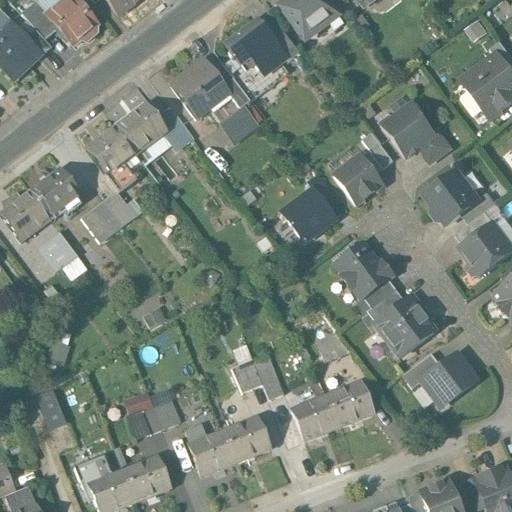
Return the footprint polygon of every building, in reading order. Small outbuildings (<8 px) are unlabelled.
[(97,29),(70,0),(65,0),(47,16),(46,17),(59,32),(73,49),(80,44),(86,44),(96,36),(97,29)] [(101,0),(117,19),(130,9),(134,10),(146,0),(145,0),(101,0)] [(321,0),(288,0),(275,10),(301,44),(335,18),(328,8),(321,0)] [(338,1),(336,0),(321,0),(328,8),(338,1)] [(351,0),(358,8),(368,0),(351,0)] [(47,16),(36,4),(20,18),(35,36),(43,45),(59,32),(46,17),(47,16)] [(20,18),(18,16),(8,26),(26,44),(35,36),(20,18)] [(487,36),(478,24),(465,33),(474,46),(487,36)] [(256,25),(240,37),(243,40),(233,47),(235,50),(227,57),(232,63),(222,70),(231,82),(248,106),(285,78),(277,67),(283,63),(270,45),(271,44),(256,25)] [(26,44),(8,26),(0,33),(0,70),(14,85),(40,59),(26,44)] [(296,58),(281,37),(271,44),(270,45),(283,63),(285,66),(296,58)] [(499,62),(511,79),(511,78),(511,61),(503,50),(494,56),(499,62)] [(463,88),(494,129),(511,115),(511,80),(511,79),(499,62),(463,88)] [(221,90),(203,66),(170,90),(194,123),(208,113),(218,127),(234,116),(237,114),(227,100),(228,99),(221,90)] [(248,106),(231,82),(221,90),(228,99),(227,100),(237,114),(248,106)] [(441,139),(419,108),(381,137),(404,167),(418,156),(441,139)] [(164,137),(144,110),(115,132),(135,159),(164,137)] [(188,137),(169,111),(157,120),(176,146),(188,137)] [(244,112),(221,127),(235,147),(257,132),(244,112)] [(135,159),(115,132),(84,155),(104,180),(102,181),(114,197),(116,200),(117,199),(135,186),(122,169),(135,159)] [(453,154),(441,139),(418,156),(430,172),(453,154)] [(364,148),(384,175),(393,168),(373,141),(364,148)] [(381,189),(359,161),(330,184),(352,212),(381,189)] [(58,175),(29,197),(49,224),(78,202),(58,175)] [(481,208),(458,178),(424,204),(446,234),(481,208)] [(307,189),(310,194),(327,215),(337,207),(317,181),(307,189)] [(327,215),(310,194),(279,217),(305,251),(336,227),(327,215)] [(29,197),(19,204),(16,200),(9,203),(2,207),(5,214),(0,218),(0,221),(19,246),(49,224),(29,197)] [(116,200),(114,197),(102,206),(120,230),(133,220),(117,199),(116,200)] [(485,218),(493,212),(487,204),(461,223),(468,231),(485,218)] [(120,230),(102,206),(80,223),(98,247),(120,230)] [(461,250),(492,228),(485,218),(468,231),(454,241),(461,250)] [(479,283),(511,258),(511,254),(492,228),(461,250),(456,254),(468,269),(466,273),(471,280),(476,280),(479,283)] [(76,256),(56,237),(41,253),(61,272),(76,256)] [(381,270),(364,248),(334,272),(363,309),(367,306),(388,290),(397,283),(385,267),(381,270)] [(509,289),(511,286),(511,273),(503,281),(509,289)] [(511,286),(509,289),(495,300),(501,308),(499,312),(507,323),(511,321),(511,286)] [(373,314),(395,298),(388,290),(367,306),(373,314)] [(375,326),(401,307),(395,298),(373,314),(369,317),(375,326)] [(423,313),(412,298),(401,307),(375,326),(371,329),(398,366),(434,340),(418,318),(423,313)] [(325,327),(311,332),(315,344),(329,339),(325,327)] [(338,339),(315,348),(326,372),(348,363),(338,339)] [(479,384),(457,357),(438,372),(414,391),(429,410),(433,407),(439,415),(479,384)] [(267,361),(252,367),(261,392),(267,407),(283,400),(267,361)] [(414,391),(438,372),(431,363),(403,385),(410,394),(414,391)] [(261,392),(252,367),(232,375),(242,400),(261,392)] [(321,391),(326,402),(349,393),(341,374),(328,380),(331,387),(321,391)] [(375,421),(361,387),(349,393),(326,402),(340,435),(375,421)] [(123,409),(129,422),(153,412),(147,399),(123,409)] [(340,435),(326,402),(291,417),(305,450),(340,435)] [(155,417),(164,439),(182,432),(174,410),(155,417)] [(136,451),(164,439),(155,417),(153,412),(129,422),(124,424),(136,451)] [(271,455),(257,423),(224,438),(237,470),(271,455)] [(51,428),(62,457),(76,452),(68,432),(60,435),(56,427),(51,428)] [(237,470),(224,438),(206,445),(200,431),(182,438),(202,485),(237,470)] [(171,498),(158,466),(124,480),(137,511),(171,498)] [(0,502),(12,498),(1,471),(0,471),(0,502)] [(511,511),(511,482),(509,484),(504,472),(472,485),(473,486),(483,511),(511,511)] [(137,511),(124,480),(88,495),(94,511),(137,511)] [(447,486),(419,497),(424,511),(457,511),(449,492),(447,486)] [(473,486),(462,490),(470,511),(480,511),(483,511),(473,486)] [(470,511),(462,490),(460,487),(449,492),(457,511),(470,511)] [(34,511),(28,495),(5,504),(7,511),(34,511)] [(424,511),(419,497),(405,502),(408,508),(409,511),(424,511)]
